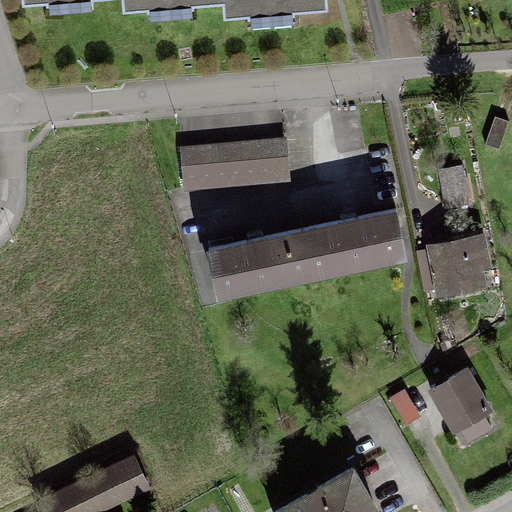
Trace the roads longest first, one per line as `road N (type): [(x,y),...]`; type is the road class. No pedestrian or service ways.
road 1 (residential): [(511,63),(10,110)]
road 2 (residential): [(0,230),(12,185),(10,110)]
